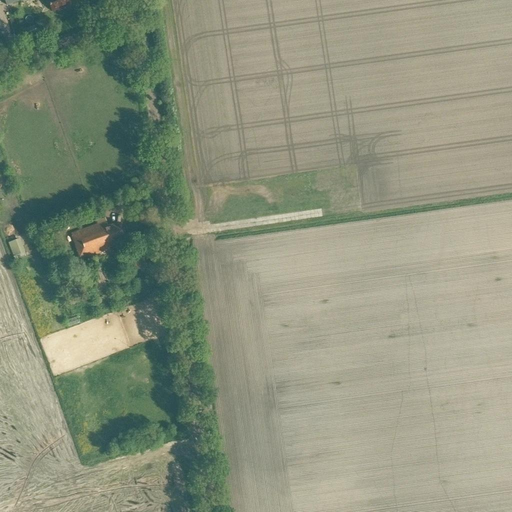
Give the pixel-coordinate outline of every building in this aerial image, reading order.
[(3,0),(6,6),(21,0),(47,0),(52,12),(69,6),(67,0),(3,0)] [(114,243),(124,240),(118,224),(108,228),(106,221),(71,234),(80,261),(109,250),(108,248),(115,246),(114,243)] [(26,258),(24,253),(25,253),(20,239),(9,243),(14,257),(15,262),(26,258)] [(137,259),(130,262),(125,263),(128,273),(134,271),(140,269),(141,273),(147,271),(143,257),(137,259)] [(68,320),(70,326),(82,323),(80,317),(68,320)]
